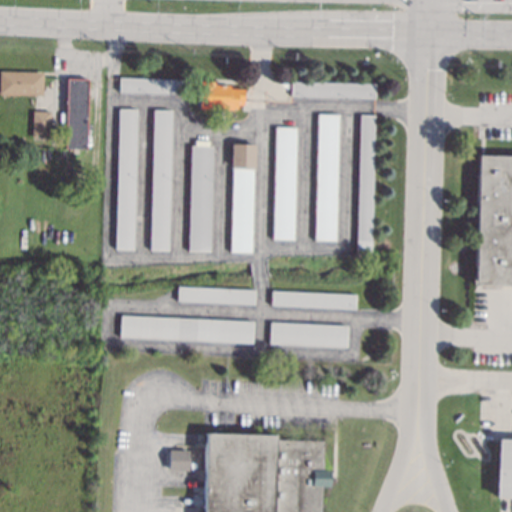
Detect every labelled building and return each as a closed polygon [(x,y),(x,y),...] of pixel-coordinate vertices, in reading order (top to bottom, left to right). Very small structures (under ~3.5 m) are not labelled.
[(0,71),(41,72),(40,95),(0,93),(0,71)] [(187,93),(117,91),(118,77),(187,79),(187,93)] [(85,78),(83,148),(63,148),(65,78),(85,78)] [(212,85),(227,85),(227,88),(241,89),(241,100),(235,100),(235,107),(231,107),(231,108),(219,108),(219,106),(211,106),(211,108),(199,108),(199,81),(212,81),(212,85)] [(373,83),(373,97),(289,95),(289,81),(373,83)] [(132,249),(114,248),(117,108),(135,109),(132,249)] [(170,110),(166,250),(148,249),(152,109),(170,110)] [(48,137),(30,137),(31,110),(48,111),(48,137)] [(337,113),(333,240),(312,240),(316,113),(337,113)] [(369,255),(355,254),(358,114),(372,115),(369,255)] [(293,240),(272,239),(273,126),(294,126),(293,240)] [(253,143),(249,252),(226,252),(230,142),(253,143)] [(208,250),(186,249),(189,145),(210,146),(208,250)] [(511,284),(473,284),(476,154),(511,154),(511,284)] [(252,289),(252,303),(175,300),(176,286),(252,289)] [(354,294),(353,308),(269,304),(270,290),(354,294)] [(251,321),(250,343),(118,335),(119,314),(251,321)] [(345,325),(344,347),(267,343),(268,321),(345,325)] [(273,434),(273,439),(321,440),(319,511),(201,511),(204,432),(273,434)] [(511,496),(494,496),(496,438),(511,439),(511,496)] [(166,470),(187,470),(188,450),(167,450),(166,470)]
